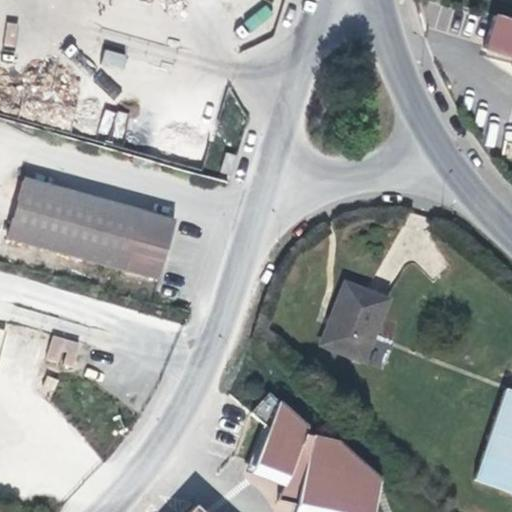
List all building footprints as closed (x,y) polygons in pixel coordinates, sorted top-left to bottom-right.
[(511,20),(489,14),(479,48),(511,57),(511,70),(511,73),(511,72),(511,20)] [(105,49),(101,63),(122,69),(126,55),(105,49)] [(18,181),(0,243),(156,287),(170,228),(18,181)] [(362,324),(371,328),(384,297),(343,278),(319,338),(351,352),(362,324)] [(360,355),(371,328),(362,324),(351,352),(360,355)] [(57,356),(60,343),(49,340),(42,364),(54,367),(57,356)] [(76,348),(60,343),(57,356),(63,357),(72,360),(76,348)] [(69,371),(72,360),(63,357),(60,369),(69,371)] [(303,482),(298,504),(328,511),(368,511),(377,483),(337,443),(306,439),(306,429),(267,391),(247,410),(266,429),(255,466),(283,476),(303,482)] [(467,483),(511,495),(511,490),(511,396),(495,391),(467,483)] [(279,499),(298,504),(303,482),(283,476),(279,499)] [(178,511),(199,511),(188,502),(178,511)]
